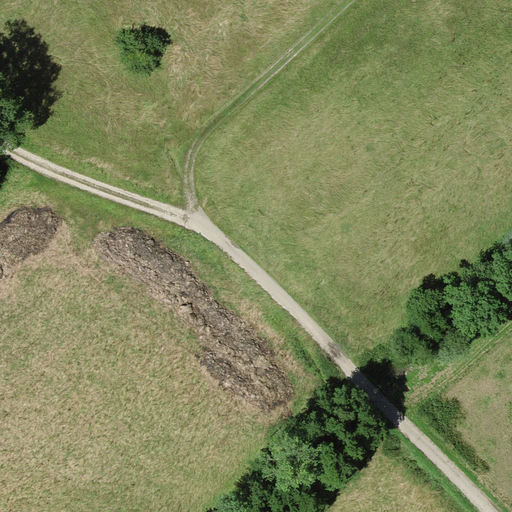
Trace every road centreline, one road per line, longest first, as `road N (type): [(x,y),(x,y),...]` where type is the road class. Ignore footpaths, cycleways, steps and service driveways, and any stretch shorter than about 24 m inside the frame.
road 1 (unclassified): [(490,511),(202,226)]
road 2 (track): [(202,226),(184,171),(216,116),(350,0)]
road 3 (track): [(202,226),(53,169),(0,127)]
